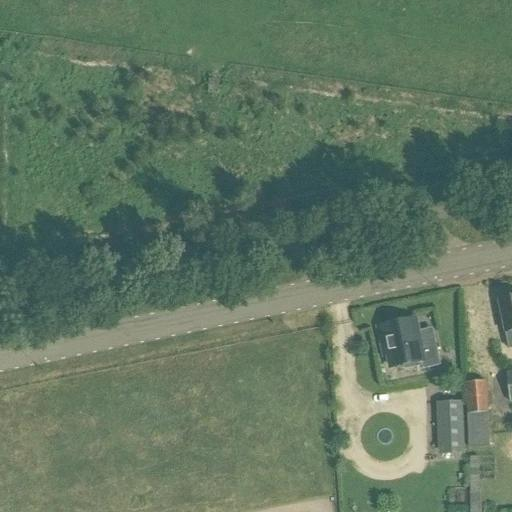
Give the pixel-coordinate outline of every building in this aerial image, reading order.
[(511,349),(511,299),(500,302),(509,350),(511,349)] [(423,370),(441,366),(434,333),(422,335),(422,332),(417,333),(414,320),(378,328),(384,356),(389,355),(392,368),(404,366),(405,370),(422,366),(423,370)] [(468,415),(489,413),(486,382),(466,384),(468,415)] [(465,453),(462,402),(441,403),(444,454),(465,453)] [(470,458),(471,491),(471,511),(480,511),(478,457),(470,458)]
